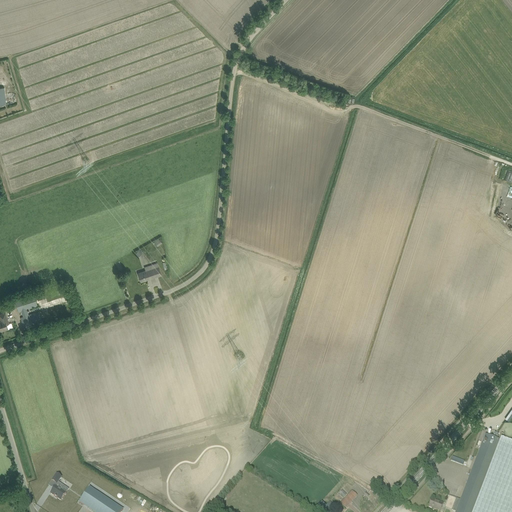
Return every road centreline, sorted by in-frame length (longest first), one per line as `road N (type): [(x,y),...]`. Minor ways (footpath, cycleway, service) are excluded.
road 1 (unclassified): [(0,351),(179,288),(205,267),(216,238),(239,56),(287,0)]
road 2 (secondary): [(385,511),(511,373)]
road 3 (track): [(511,164),(357,104)]
